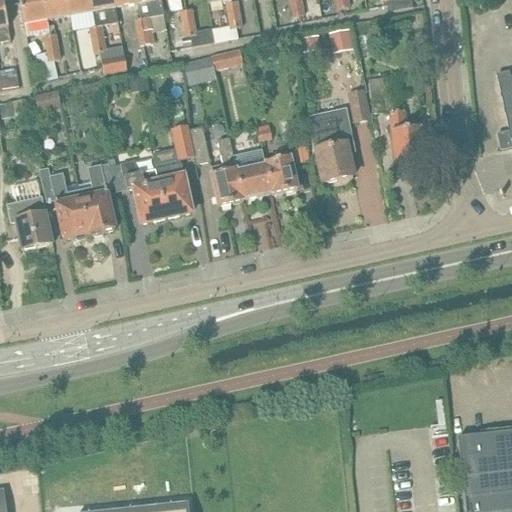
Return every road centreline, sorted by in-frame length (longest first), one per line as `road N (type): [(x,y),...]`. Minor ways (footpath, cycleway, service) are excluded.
road 1 (residential): [(469,231),(69,319),(66,350)]
road 2 (secondary): [(0,386),(147,356),(305,296)]
road 3 (secondary): [(305,296),(66,350)]
road 4 (residential): [(469,231),(443,0)]
road 5 (secondary): [(305,296),(511,252)]
